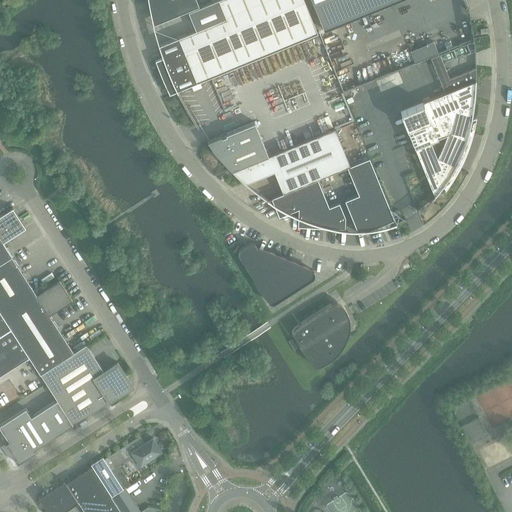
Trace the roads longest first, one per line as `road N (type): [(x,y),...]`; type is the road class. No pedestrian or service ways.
road 1 (unclassified): [(494,0),(500,111),(480,172),(441,226),(398,250),(358,258),(293,244),(232,206),(170,128),(137,59),(123,0)]
road 2 (unclassified): [(299,461),(511,241)]
road 3 (unclassified): [(154,389),(25,186)]
road 4 (unclassified): [(12,501),(162,404)]
road 5 (unclassified): [(154,389),(5,486)]
